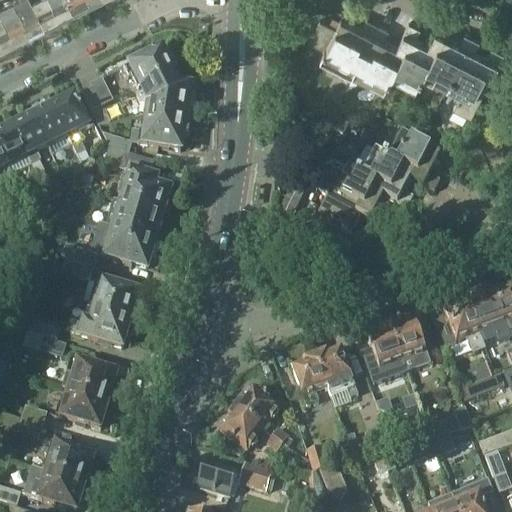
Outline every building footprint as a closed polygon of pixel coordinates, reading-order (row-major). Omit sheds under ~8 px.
[(45,26),(32,0),(14,0),(13,1),(29,33),(45,26)] [(32,0),(45,26),(60,18),(50,0),(32,0)] [(50,0),(60,18),(74,11),(68,0),(50,0)] [(68,0),(74,11),(89,4),(87,0),(68,0)] [(0,7),(0,11),(15,41),(29,33),(13,1),(0,7)] [(0,46),(1,48),(15,41),(0,11),(0,46)] [(351,74),(377,25),(366,18),(360,29),(340,18),(335,28),(319,20),(308,42),(323,50),(319,58),(351,74)] [(423,75),(446,87),(472,38),(465,34),(460,44),(447,38),(452,28),(440,21),(428,46),(436,50),(423,75)] [(404,51),(391,76),(416,89),(423,75),(436,50),(428,46),(416,39),(421,29),(409,23),(396,47),(404,51)] [(404,51),(396,47),(384,41),(389,31),(377,25),(351,74),(383,91),(391,76),(404,51)] [(471,118),(491,80),(504,55),(492,49),(487,58),(475,52),(480,42),(472,38),(446,87),(460,94),(453,109),(471,118)] [(130,68),(120,73),(126,84),(130,81),(138,95),(175,77),(174,75),(176,71),(172,63),(167,63),(168,63),(162,52),(130,68)] [(138,95),(135,97),(139,107),(144,107),(143,118),(144,118),(186,123),(191,89),(180,87),(175,77),(138,95)] [(91,88),(93,91),(102,109),(103,108),(113,104),(102,82),(91,88)] [(110,121),(103,108),(102,109),(93,91),(82,96),(91,114),(97,127),(110,121)] [(62,104),(53,109),(72,148),(81,165),(89,159),(82,145),(85,143),(78,135),(89,129),(74,98),(71,99),(69,98),(62,101),(62,104)] [(35,118),(32,119),(48,150),(52,158),(72,148),(53,109),(44,113),(42,112),(35,115),(35,118)] [(21,125),(12,130),(31,168),(36,177),(44,172),(39,162),(40,161),(37,155),(48,150),(32,119),(31,120),(29,118),(22,122),(21,125)] [(132,134),(130,145),(132,146),(181,153),(183,139),(188,138),(189,129),(185,126),(186,123),(144,118),(142,135),(132,134)] [(350,127),(339,121),(333,131),(344,137),(350,127)] [(0,155),(7,170),(11,178),(31,168),(12,130),(3,134),(1,133),(0,133),(0,155)] [(403,137),(390,161),(414,174),(410,182),(434,194),(441,183),(432,178),(431,177),(441,157),(416,144),(403,137)] [(130,145),(103,138),(109,150),(104,168),(123,174),(132,146),(130,145)] [(366,149),(353,173),(362,177),(387,190),(383,199),(407,211),(414,199),(404,194),(410,182),(414,174),(390,161),(374,153),(366,149)] [(130,174),(121,205),(163,217),(164,216),(168,215),(171,207),(167,204),(167,203),(170,193),(155,189),(157,182),(161,167),(129,158),(125,173),(130,174)] [(69,173),(72,172),(68,165),(58,169),(62,177),(69,173)] [(329,195),(318,215),(353,233),(361,217),(381,228),(387,215),(377,210),(383,199),(387,190),(362,177),(353,173),(348,170),(340,184),(325,176),(318,189),(329,195)] [(57,185),(47,190),(53,201),(63,195),(57,185)] [(114,203),(106,229),(113,231),(137,237),(136,240),(136,241),(155,246),(163,217),(121,205),(114,203)] [(92,251),(91,256),(98,258),(105,260),(105,259),(132,268),(132,265),(148,270),(151,260),(156,258),(158,250),(155,246),(136,241),(136,240),(137,237),(113,231),(106,229),(99,227),(92,251)] [(294,260),(293,243),(282,244),(284,261),(294,260)] [(65,248),(61,261),(66,263),(95,271),(98,258),(91,256),(65,248)] [(296,258),(295,269),(323,271),(324,260),(296,258)] [(66,263),(61,277),(90,286),(95,271),(66,263)] [(495,292),(494,292),(506,325),(510,335),(511,333),(511,283),(507,285),(506,289),(504,290),(496,293),(495,292)] [(102,286),(94,312),(131,322),(139,295),(137,294),(136,292),(129,290),(125,292),(102,286)] [(468,302),(466,303),(466,305),(478,336),(482,346),(496,341),(498,346),(511,341),(511,340),(510,335),(506,325),(494,292),(468,302)] [(446,319),(436,322),(446,348),(456,345),(465,341),(471,357),(484,352),(482,346),(478,336),(466,305),(463,306),(459,308),(457,309),(456,309),(453,307),(448,309),(447,313),(446,313),(444,314),(446,319)] [(131,322),(94,312),(90,325),(82,322),(81,327),(71,324),(68,334),(122,350),(126,337),(127,338),(128,338),(130,338),(131,337),(132,337),(133,336),(134,334),(135,333),(135,331),(135,330),(134,329),(134,328),(133,327),(132,326),(131,325),(130,324),(131,322)] [(33,322),(28,336),(43,341),(57,345),(61,331),(33,322)] [(399,328),(390,331),(402,364),(409,361),(412,370),(413,373),(431,367),(415,324),(414,325),(413,325),(410,324),(402,326),(399,328)] [(372,352),(363,356),(375,388),(413,373),(412,370),(409,361),(402,364),(390,331),(381,334),(372,337),(371,339),(368,341),(372,352)] [(43,341),(40,355),(61,362),(65,347),(57,345),(43,341)] [(315,360),(328,392),(331,400),(347,393),(350,400),(358,397),(340,351),(328,356),(325,354),(319,356),(318,359),(315,360)] [(328,392),(315,360),(314,361),(310,359),(304,361),(303,365),(292,370),(307,409),(318,405),(315,396),(328,392)] [(72,378),(68,393),(93,400),(112,405),(115,394),(114,390),(114,389),(119,390),(123,378),(117,376),(101,372),(102,370),(94,368),(93,369),(84,367),(76,364),(72,378)] [(482,369),(483,371),(487,381),(493,379),(489,367),(482,369)] [(499,378),(466,391),(470,403),(504,390),(499,378)] [(236,412),(263,432),(279,410),(252,390),(250,394),(247,395),(244,399),(244,402),(236,412)] [(59,407),(56,419),(76,425),(76,426),(85,429),(85,428),(100,432),(103,420),(108,418),(112,405),(93,400),(68,393),(63,408),(59,407)] [(24,410),(21,422),(43,429),(47,417),(24,410)] [(461,434),(473,430),(466,411),(454,415),(461,434)] [(222,430),(220,433),(247,453),(263,432),(236,412),(229,422),(226,423),(223,427),(222,430)] [(39,444),(43,429),(21,422),(17,437),(39,444)] [(430,444),(438,441),(433,428),(425,431),(430,444)] [(383,429),(368,435),(376,458),(392,453),(383,429)] [(289,438),(280,430),(273,439),(283,447),(289,438)] [(418,433),(423,446),(430,444),(425,431),(418,433)] [(511,434),(479,446),(484,458),(511,448),(511,434)] [(283,447),(273,439),(267,447),(277,455),(283,447)] [(444,445),(430,450),(435,462),(449,457),(444,445)] [(51,446),(43,473),(89,488),(93,474),(90,472),(94,459),(84,456),(85,455),(77,453),(76,454),(51,446)] [(307,453),(315,474),(321,475),(329,472),(321,448),(307,453)] [(420,451),(407,456),(411,468),(428,461),(429,465),(435,462),(430,450),(425,452),(423,453),(422,453),(420,451)] [(511,491),(511,490),(505,473),(498,455),(486,459),(499,496),(511,491)] [(392,460),(383,463),(388,476),(397,472),(392,460)] [(375,466),(377,473),(380,479),(388,476),(383,463),(375,466)] [(199,478),(197,484),(198,486),(197,490),(230,501),(235,485),(238,475),(230,473),(205,465),(202,478),(199,478)] [(243,477),(240,487),(266,495),(272,474),(246,466),(244,473),(243,477)] [(337,469),(329,472),(321,475),(331,499),(332,503),(348,496),(337,469)] [(33,470),(24,498),(58,509),(57,510),(63,511),(65,511),(66,511),(68,511),(77,511),(81,501),(84,502),(89,488),(43,473),(33,470)] [(321,475),(315,474),(314,475),(316,505),(331,499),(321,475)] [(487,482),(450,498),(456,511),(484,511),(480,501),(492,495),(487,482)] [(0,491),(0,506),(9,509),(16,511),(17,511),(21,497),(0,491)] [(456,511),(450,498),(428,507),(430,511),(456,511)]
